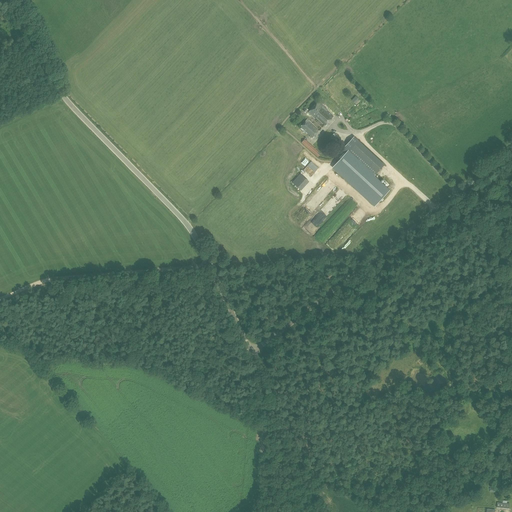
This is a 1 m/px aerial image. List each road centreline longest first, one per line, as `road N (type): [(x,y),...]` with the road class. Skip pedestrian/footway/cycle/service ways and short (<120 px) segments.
road 1 (tertiary): [(249,352),(185,222),(51,86),(5,0)]
road 2 (tertiary): [(249,352),(455,192)]
road 3 (track): [(281,434),(309,471),(337,472),(383,443),(441,454),(502,488)]
road 4 (track): [(208,264),(37,282),(0,297)]
road 5 (tertiary): [(253,511),(260,396),(249,352)]
